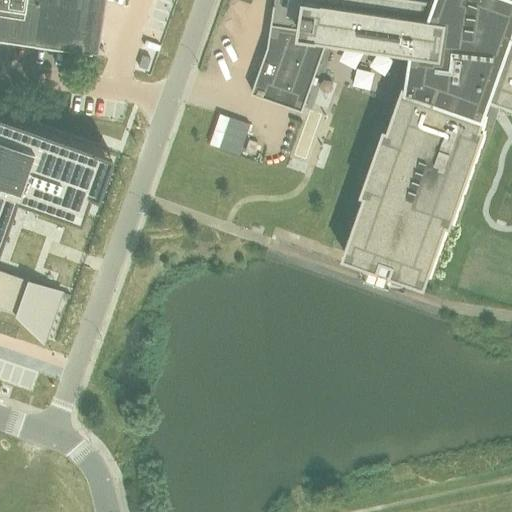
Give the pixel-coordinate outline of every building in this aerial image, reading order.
[(0,0),(0,34),(96,49),(100,23),(103,0),(0,0)] [(511,0),(274,0),(273,11),(268,44),(252,90),(303,108),(330,33),(412,45),(407,81),(405,81),(389,125),(385,124),(362,189),(366,190),(344,252),(425,280),(447,219),(451,220),(484,124),(481,123),(488,103),(491,93),(511,99),(511,0)] [(0,307),(16,313),(42,340),(44,340),(62,290),(0,268),(0,231),(14,193),(43,203),(78,215),(78,214),(87,188),(95,191),(109,150),(98,146),(91,144),(0,111),(0,307)] [(209,143),(218,146),(239,154),(250,123),(219,113),(209,143)] [(258,142),(249,139),(245,150),(254,154),(258,142)]
